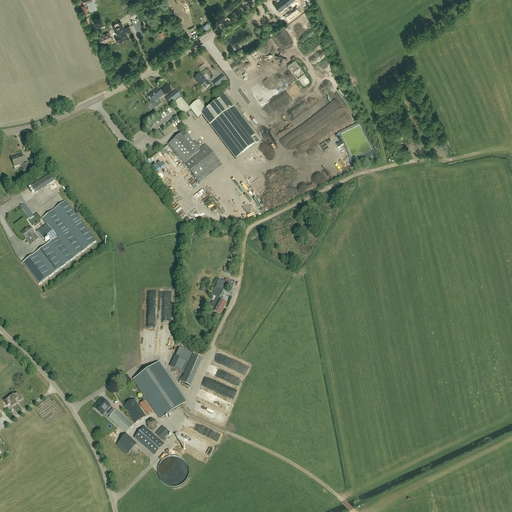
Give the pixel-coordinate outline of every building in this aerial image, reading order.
[(282,8),(293,1),(292,0),(276,0),(274,2),(277,5),(279,4),(282,8)] [(85,2),(83,2),(84,5),(81,6),(84,15),(89,13),(85,2)] [(297,15),(300,13),(297,9),(287,15),(290,20),(297,15)] [(134,19),(137,15),(135,10),(130,10),(127,14),(129,18),(134,19)] [(119,42),(128,38),(126,34),(127,33),(128,33),(131,32),(129,28),(126,29),(126,30),(125,31),(122,25),(113,29),(116,36),(114,37),(117,43),(119,42)] [(304,29),(296,34),(299,39),(307,34),(304,29)] [(98,37),(101,44),(112,40),(109,33),(98,37)] [(295,48),(292,50),(293,51),(290,54),(293,58),(299,53),(295,48)] [(203,85),(206,89),(211,85),(208,81),(207,82),(201,74),(195,79),(201,87),(203,85)] [(222,76),(213,83),(217,88),(226,81),(222,76)] [(154,104),(157,108),(162,104),(159,100),(164,96),(158,89),(154,92),(154,93),(149,97),(154,104)] [(176,92),(168,98),(166,100),(171,105),(181,97),(176,92)] [(199,100),(189,108),(190,108),(190,109),(181,98),(174,104),(183,115),(191,110),(198,119),(202,116),(235,160),(256,144),(251,139),(255,136),(225,96),(206,110),(199,100)] [(294,111),(284,116),(287,122),(297,117),(294,111)] [(199,150),(184,132),(169,145),(199,183),(222,165),(206,145),(199,150)] [(14,167),(25,163),(22,155),(19,156),(11,159),(14,167)] [(24,172),(31,169),(29,163),(22,166),(24,172)] [(197,202),(203,194),(201,192),(194,199),(197,202)] [(65,201),(63,203),(42,219),(47,225),(37,232),(47,245),(30,258),(23,263),(39,285),(110,233),(94,211),(80,221),(65,201)] [(26,205),(20,205),(26,213),(30,210),(26,205)] [(34,233),(30,227),(21,234),(26,239),(31,246),(39,240),(34,233)] [(219,280),(212,295),(216,297),(218,298),(220,294),(221,295),(223,290),(222,289),(224,286),(226,286),(228,287),(228,289),(232,290),(234,282),(230,281),(229,282),(219,280)] [(211,305),(210,306),(211,307),(214,309),(213,311),(220,315),(226,303),(220,299),(218,298),(216,297),(214,301),(213,302),(211,305)] [(175,357),(177,358),(172,369),(184,374),(193,354),(179,348),(175,357)] [(202,359),(193,354),(184,374),(180,382),(190,386),(202,359)] [(221,358),(219,364),(231,369),(234,363),(221,358)] [(185,403),(163,370),(158,363),(134,379),(162,419),(185,403)] [(224,381),(226,375),(212,370),(210,376),(224,381)] [(220,388),(221,385),(206,379),(202,387),(232,399),(234,393),(220,388)] [(198,399),(227,411),(229,404),(200,392),(198,399)] [(11,404),(13,406),(22,398),(18,393),(15,396),(13,393),(3,401),(7,406),(11,404)] [(102,399),(94,408),(102,415),(110,406),(102,399)] [(140,404),(138,405),(135,399),(124,406),(135,424),(146,417),(140,408),(141,407),(147,415),(152,412),(144,401),(139,404),(140,404)] [(110,416),(109,418),(126,433),(133,425),(116,410),(114,412),(110,416)] [(223,422),(224,417),(211,414),(209,419),(223,422)] [(153,430),(157,427),(156,421),(151,419),(147,422),(148,428),(153,430)] [(154,455),(164,444),(144,426),(134,438),(154,455)] [(162,440),(169,433),(162,426),(155,434),(162,440)] [(210,440),(216,443),(220,436),(213,433),(210,440)] [(127,456),(137,444),(126,434),(116,445),(127,456)] [(179,436),(176,443),(210,455),(212,448),(179,436)] [(161,480),(164,483),(167,485),(172,487),(176,486),(180,485),(183,483),(186,480),(188,476),(189,472),(189,468),(188,465),(185,461),(183,459),(179,457),(176,456),(172,456),(168,457),(164,459),(161,461),(159,465),(158,469),(158,473),(159,477),(161,480)]
